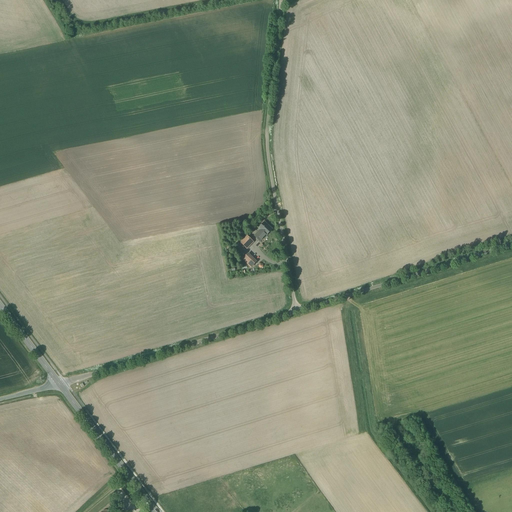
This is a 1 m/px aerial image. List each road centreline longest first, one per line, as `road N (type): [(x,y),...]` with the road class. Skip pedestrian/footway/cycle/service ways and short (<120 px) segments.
road 1 (unclassified): [(295,311),(266,140),(281,0)]
road 2 (unclassified): [(295,311),(59,384)]
road 3 (unclassified): [(511,245),(295,311)]
road 4 (secondary): [(59,384),(155,511)]
